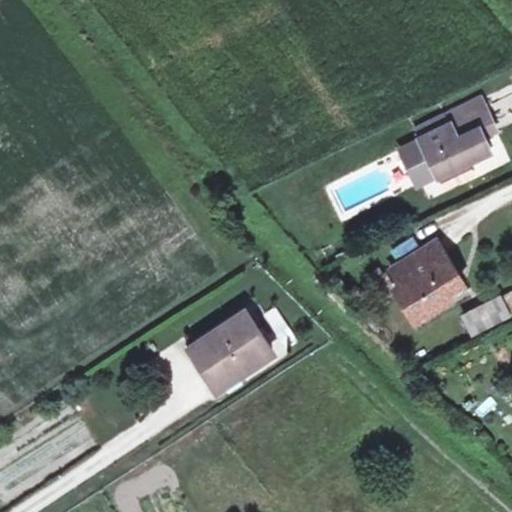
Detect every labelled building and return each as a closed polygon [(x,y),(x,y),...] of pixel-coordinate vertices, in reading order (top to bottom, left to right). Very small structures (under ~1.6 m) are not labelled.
[(452,124),(485,109),(480,99),(448,114),(452,124)] [(420,143),(400,153),(417,187),(437,177),(438,179),(491,154),(483,139),(479,130),(492,124),(485,109),(452,124),(450,125),(445,115),(430,122),(434,132),(419,140),(420,143)] [(496,133),(492,124),(479,130),(483,139),(496,133)] [(436,242),(391,271),(400,286),(394,289),(414,322),(450,300),(446,293),(449,290),(450,288),(450,286),(449,284),(447,280),(457,275),(436,242)] [(466,290),(457,275),(447,280),(449,284),(450,286),(450,288),(449,290),(446,293),(450,300),(466,290)] [(500,300),(463,317),(472,336),(509,318),(500,300)] [(275,306),(263,314),(286,348),(299,340),(275,306)] [(244,313),(192,348),(219,390),(273,355),(244,313)] [(61,435),(32,446),(36,455),(91,432),(82,410),(56,421),(61,435)]
